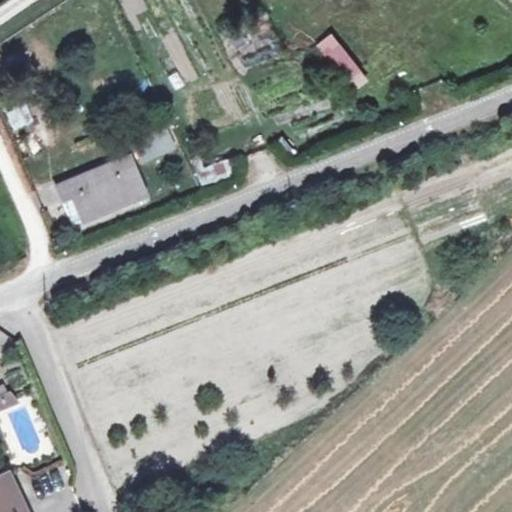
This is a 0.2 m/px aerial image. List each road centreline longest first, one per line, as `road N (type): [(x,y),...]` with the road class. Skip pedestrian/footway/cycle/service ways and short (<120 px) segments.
road 1 (unclassified): [(0,302),(511,101)]
road 2 (track): [(0,152),(56,280)]
